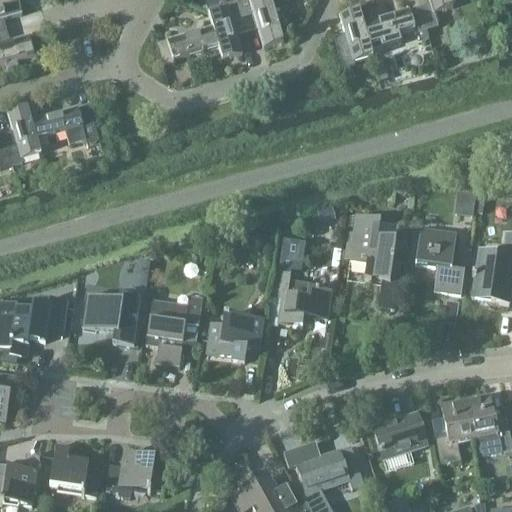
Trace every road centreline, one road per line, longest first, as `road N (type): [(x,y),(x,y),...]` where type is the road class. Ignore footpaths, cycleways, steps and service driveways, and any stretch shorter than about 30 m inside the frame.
road 1 (residential): [(237,441),(377,381),(511,367)]
road 2 (residential): [(113,64),(181,100),(277,74),(307,48),(323,0)]
road 3 (residential): [(121,390),(44,380),(36,431),(116,435)]
